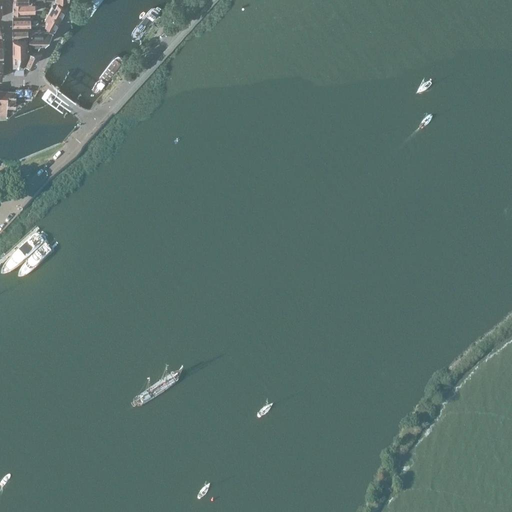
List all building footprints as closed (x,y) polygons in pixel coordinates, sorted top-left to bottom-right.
[(68,1),(52,0),(52,4),(49,9),(45,6),(44,10),(47,12),(47,13),(59,19),(68,1)] [(92,0),(78,23),(86,28),(103,0),(92,0)] [(35,12),(35,1),(13,2),(13,12),(23,12),(23,13),(35,12)] [(132,52),(161,13),(153,6),(124,46),(132,52)] [(44,29),(44,30),(53,31),(59,19),(47,13),(44,17),(47,19),(45,23),(45,24),(45,25),(44,29)] [(31,26),(30,16),(30,15),(13,16),(12,27),(28,26),(31,26)] [(28,37),(28,29),(28,26),(12,27),(12,38),(28,37)] [(86,33),(77,28),(49,73),(57,79),(86,33)] [(28,29),(28,37),(27,44),(40,44),(44,44),(45,45),(53,31),(44,30),(44,29),(28,29)] [(12,38),(13,51),(13,68),(24,68),(24,64),(27,51),(27,44),(28,37),(12,38)] [(41,51),(27,51),(24,64),(25,64),(25,66),(32,66),(32,64),(34,64),(41,51)] [(97,98),(126,59),(118,53),(89,92),(97,98)] [(47,98),(47,99),(50,101),(51,101),(60,90),(60,89),(60,88),(57,86),(56,86),(55,86),(47,98)] [(0,90),(0,117),(6,118),(7,107),(15,107),(16,91),(0,90)] [(69,111),(69,112),(71,114),(72,114),(79,105),(79,104),(76,103),(75,102),(75,103),(69,111)]
